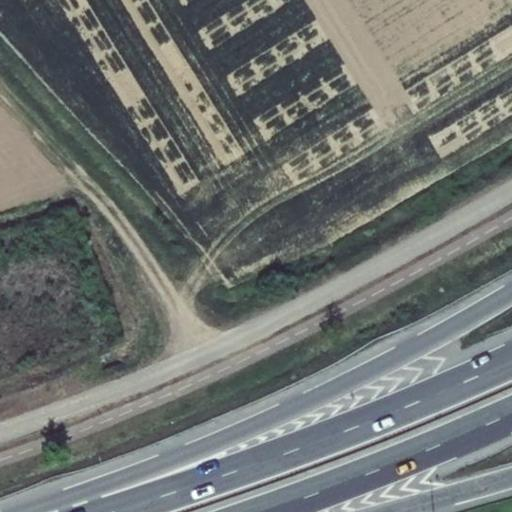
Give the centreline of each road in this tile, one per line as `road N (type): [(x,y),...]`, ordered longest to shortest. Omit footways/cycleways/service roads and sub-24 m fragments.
road 1 (trunk): [(511,295),(335,391),(189,455),(99,509)]
road 2 (trunk): [(511,362),(258,466),(99,509)]
road 3 (trunk): [(265,511),(511,414)]
road 4 (trunk): [(390,511),(511,477)]
